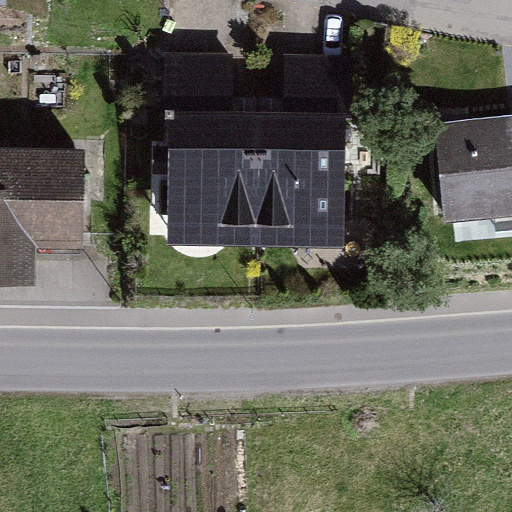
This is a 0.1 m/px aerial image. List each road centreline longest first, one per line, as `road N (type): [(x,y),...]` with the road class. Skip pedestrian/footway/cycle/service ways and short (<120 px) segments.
road 1 (tertiary): [(511,329),(282,347),(0,348)]
road 2 (residential): [(511,26),(325,0)]
